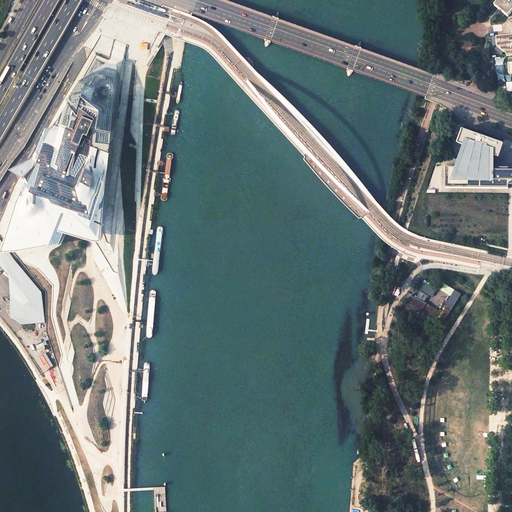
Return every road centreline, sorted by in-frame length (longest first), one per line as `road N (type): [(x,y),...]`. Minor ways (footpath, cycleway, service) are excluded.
road 1 (track): [(129,511),(142,253),(186,0)]
road 2 (primary): [(458,94),(192,0)]
road 3 (trunk): [(0,129),(74,0)]
